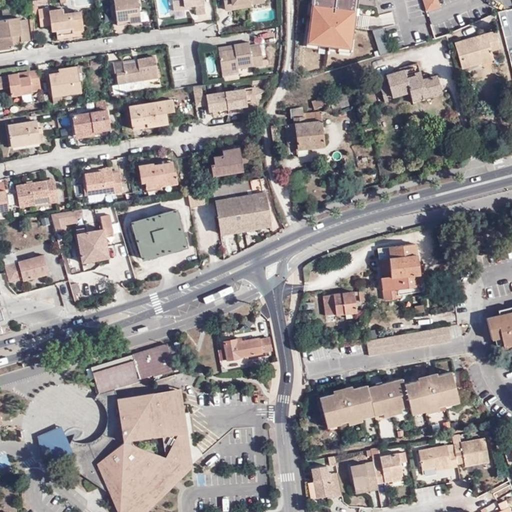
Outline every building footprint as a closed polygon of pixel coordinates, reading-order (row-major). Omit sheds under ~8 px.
[(39,14),(38,9),(38,7),(37,2),(44,1),(43,0),(33,0),(34,15),(39,14)] [(140,21),(136,0),(112,0),(116,25),(140,21)] [(193,4),(193,8),(194,14),(203,13),(201,0),(170,0),(172,10),(184,9),(183,6),(193,4)] [(221,0),(223,10),(232,9),(231,4),(248,1),(248,0),(221,0)] [(262,1),(262,0),(248,0),(248,1),(231,4),(232,9),(249,6),(249,3),(262,1)] [(309,0),(304,45),(350,52),(356,0),(309,0)] [(438,0),(422,0),(426,12),(441,7),(438,0)] [(73,30),(81,29),(84,29),(81,11),(63,13),(63,8),(50,10),(49,8),(38,9),(39,14),(41,26),(51,24),(52,30),(54,30),(72,27),(73,30)] [(19,17),(0,19),(0,50),(12,49),(14,46),(14,45),(13,41),(22,40),(23,42),(29,41),(26,19),(19,20),(19,17)] [(82,35),(81,29),(73,30),(72,27),(54,30),(55,39),(82,35)] [(461,69),(481,63),(478,54),(490,51),(499,48),(494,32),(454,45),(461,69)] [(232,49),(217,51),(219,71),(236,69),(236,66),(249,64),(250,66),(260,64),(257,44),(248,46),(247,41),(231,44),(231,45),(232,49)] [(478,54),(481,63),(492,59),(490,51),(478,54)] [(153,56),(135,60),(136,62),(122,65),(122,72),(115,73),(116,84),(140,80),(156,77),(153,56)] [(136,62),(135,60),(111,64),(113,74),(115,73),(122,72),(122,65),(136,62)] [(409,92),(409,93),(419,90),(420,95),(431,91),(430,87),(439,84),(436,76),(426,79),(422,80),(421,75),(418,66),(385,75),(388,86),(380,88),(384,102),(393,99),(392,97),(409,92)] [(17,78),(16,73),(0,75),(0,88),(8,87),(9,95),(30,92),(30,91),(39,90),(36,70),(27,71),(27,76),(17,78)] [(79,92),(76,70),(57,73),(48,74),(51,96),(60,95),(79,92)] [(202,94),(200,84),(192,86),(195,102),(203,101),(202,94)] [(419,90),(409,93),(412,102),(441,93),(439,84),(430,87),(431,91),(420,95),(419,90)] [(258,104),(263,90),(254,86),(252,86),(250,101),(258,104)] [(206,94),(207,104),(208,111),(247,104),(244,88),(206,94)] [(195,102),(195,107),(207,104),(206,94),(202,94),(203,101),(195,102)] [(333,102),(331,103),(329,97),(312,102),(313,109),(331,104),(332,107),(339,105),(337,102),(334,103),(333,102)] [(132,129),(142,127),(141,123),(146,122),(147,127),(167,123),(165,112),(172,111),(170,99),(128,106),(132,129)] [(109,129),(105,100),(96,101),(97,111),(72,115),(76,138),(93,135),(93,132),(109,129)] [(324,146),(320,112),(302,114),(301,109),(289,110),(290,118),(293,118),(294,124),(293,124),(293,122),(291,122),(290,124),(286,125),(288,147),(296,146),(296,149),(324,146)] [(38,128),(37,121),(7,126),(11,146),(40,141),(39,134),(41,133),(41,128),(38,128)] [(365,134),(376,131),(373,123),(363,126),(365,134)] [(241,163),(250,162),(248,148),(239,150),(239,151),(222,154),(222,156),(213,157),(214,165),(210,166),(212,176),(243,171),(241,163)] [(173,171),(171,160),(161,161),(161,164),(153,166),(153,164),(138,167),(140,182),(145,181),(146,188),(177,183),(175,171),(173,171)] [(84,175),(87,195),(99,193),(114,191),(115,193),(122,191),(119,172),(112,173),(111,170),(84,175)] [(253,179),(187,191),(190,206),(215,203),(220,234),(269,226),(264,193),(261,193),(258,178),(253,179)] [(57,202),(55,187),(46,188),(45,182),(16,187),(19,207),(49,202),(49,203),(57,202)] [(0,211),(8,210),(5,191),(0,191),(0,211)] [(99,193),(87,195),(89,203),(101,201),(99,193)] [(175,210),(168,212),(172,225),(179,223),(175,210)] [(168,212),(138,221),(142,235),(136,236),(143,259),(186,247),(179,223),(172,225),(168,212)] [(70,229),(67,215),(55,217),(57,229),(62,228),(63,230),(70,229)] [(109,215),(101,217),(102,226),(99,226),(100,230),(84,233),(83,229),(76,230),(82,262),(107,257),(103,236),(112,234),(109,215)] [(142,235),(138,221),(131,223),(136,236),(142,235)] [(47,223),(42,224),(43,225),(8,234),(13,253),(48,244),(46,237),(50,236),(47,223)] [(422,292),(419,273),(418,264),(415,244),(389,247),(391,257),(381,259),(384,278),(382,278),(385,300),(399,298),(399,295),(400,295),(422,292)] [(41,254),(4,264),(7,280),(20,277),(21,279),(46,272),(41,254)] [(70,285),(75,304),(80,302),(79,299),(77,299),(76,294),(80,293),(77,283),(70,285)] [(324,316),(345,313),(356,312),(354,292),(323,297),(324,316)] [(511,307),(498,311),(499,316),(500,317),(511,313),(511,307)] [(314,311),(306,313),(306,320),(315,318),(314,311)] [(487,319),(488,325),(492,339),(495,339),(501,337),(503,344),(503,347),(511,344),(511,313),(500,317),(499,316),(487,319)] [(450,342),(447,327),(413,333),(376,339),(367,340),(369,356),(450,342)] [(367,340),(376,339),(375,330),(366,332),(367,340)] [(236,343),(235,340),(224,341),(228,360),(240,358),(240,357),(262,354),(262,352),(271,350),(269,338),(260,340),(260,338),(242,342),(236,343)] [(175,367),(167,343),(90,368),(98,392),(175,367)] [(367,385),(354,389),(355,392),(348,394),(347,390),(321,397),(326,423),(340,420),(341,421),(361,417),(361,414),(374,412),(374,414),(410,405),(410,408),(423,405),(424,407),(445,402),(445,400),(458,397),(451,371),(438,375),(438,379),(431,380),(431,376),(404,383),(403,378),(394,380),(395,384),(390,385),(389,381),(368,387),(367,385)] [(72,440),(70,444),(76,446),(81,446),(88,446),(94,445),(101,441),(104,437),(109,432),(111,426),(112,419),(112,414),(110,409),(108,405),(105,400),(117,397),(115,389),(100,393),(96,397),(99,399),(101,401),(104,405),(106,409),(108,415),(108,422),(106,429),(103,431),(102,435),(97,439),(92,442),(86,443),(80,443),(72,440)] [(81,468),(80,473),(102,488),(111,494),(118,511),(147,511),(179,481),(193,467),(188,436),(181,392),(136,396),(120,398),(118,398),(117,397),(105,400),(108,405),(110,409),(112,414),(112,419),(111,426),(109,432),(104,437),(101,441),(94,445),(88,446),(81,446),(76,446),(70,444),(70,445),(69,447),(64,450),(65,453),(70,460),(69,463),(71,464),(81,468)] [(43,461),(63,457),(65,453),(64,450),(69,447),(70,445),(62,426),(38,436),(43,461)] [(484,438),(452,444),(454,452),(456,465),(463,463),(464,466),(488,462),(484,438)] [(454,452),(452,444),(445,445),(447,453),(454,452)] [(450,467),(456,466),(456,465),(454,452),(447,453),(445,445),(417,450),(420,468),(433,466),(449,463),(450,467)] [(373,469),(376,483),(390,480),(390,477),(401,474),(397,452),(378,456),(379,459),(380,468),(373,469)] [(61,461),(68,465),(71,464),(69,463),(70,460),(65,453),(63,457),(61,461)] [(333,454),(326,456),(328,465),(335,463),(333,454)] [(375,460),(372,461),(373,469),(380,468),(379,459),(375,460)] [(369,490),(377,489),(376,483),(373,469),(372,461),(349,466),(353,486),(367,483),(369,490)] [(71,464),(68,465),(80,473),(81,468),(71,464)] [(341,495),(337,472),(326,473),(324,465),(310,467),(313,481),(316,497),(326,495),(332,494),(333,496),(341,495)] [(354,493),(369,490),(367,483),(353,486),(354,493)]
